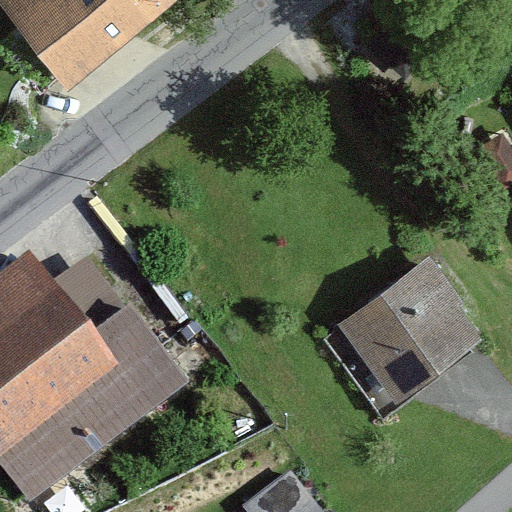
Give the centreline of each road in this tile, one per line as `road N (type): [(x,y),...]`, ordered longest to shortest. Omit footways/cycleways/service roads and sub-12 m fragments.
road 1 (tertiary): [(0,223),(291,0)]
road 2 (unknown): [(511,280),(465,244),(405,176),(288,2)]
